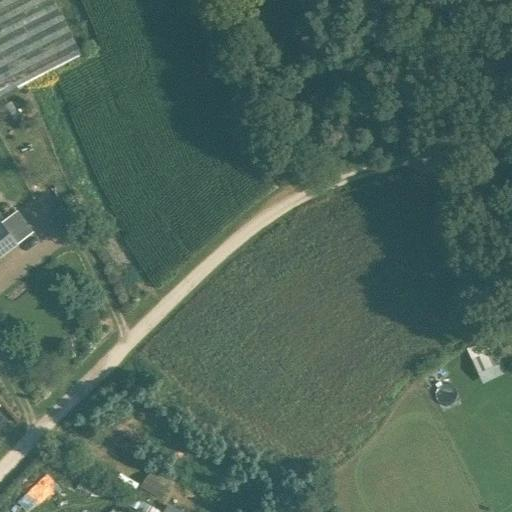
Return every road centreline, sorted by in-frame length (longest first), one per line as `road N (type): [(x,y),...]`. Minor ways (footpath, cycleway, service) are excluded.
road 1 (track): [(0,474),(236,235),(289,194),(511,132)]
road 2 (track): [(289,194),(209,0)]
